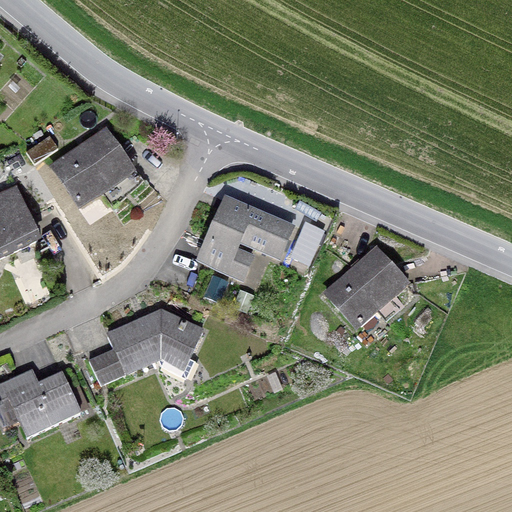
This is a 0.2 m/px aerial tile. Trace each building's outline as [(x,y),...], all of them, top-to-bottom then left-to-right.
[(110,137),(54,174),(83,217),(139,181),(110,137)] [(18,194),(0,202),(0,265),(43,244),(18,194)] [(298,232),(226,203),(199,271),(250,292),(262,262),(283,270),(298,232)] [(379,253),(325,299),(360,340),(414,295),(379,253)] [(117,357),(93,368),(106,395),(165,369),(188,377),(206,337),(165,316),(110,339),(117,357)] [(34,376),(0,390),(0,407),(9,429),(21,423),(30,443),(83,419),(66,379),(40,390),(34,376)]
